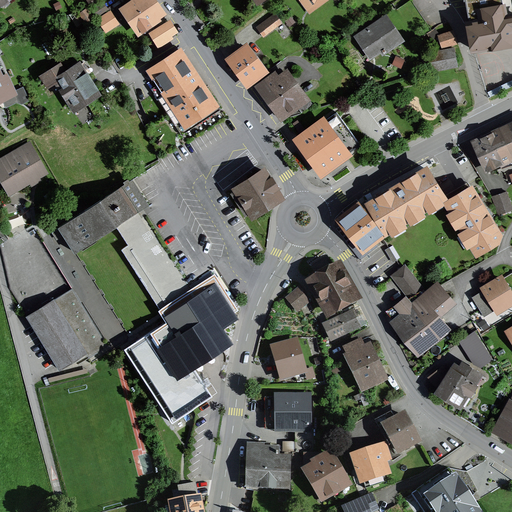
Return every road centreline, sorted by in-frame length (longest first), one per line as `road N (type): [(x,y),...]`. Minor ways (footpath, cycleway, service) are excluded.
road 1 (unclassified): [(320,228),(352,267),(417,391),(511,462)]
road 2 (tertiary): [(218,511),(244,342),(292,236)]
road 3 (unclassified): [(0,277),(58,511)]
road 4 (tertiary): [(169,0),(295,196)]
road 5 (tertiary): [(483,115),(320,206)]
road 6 (residential): [(440,0),(461,35),(483,115)]
